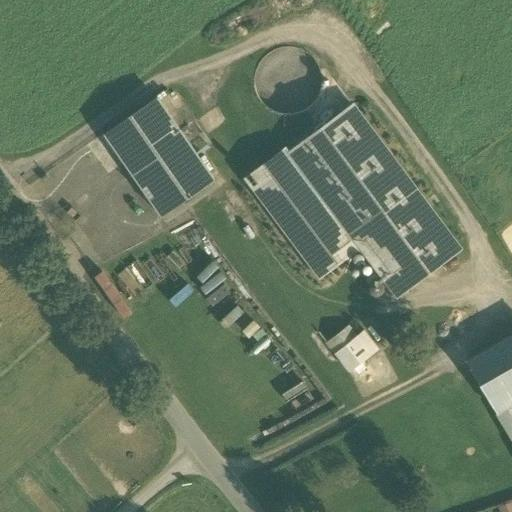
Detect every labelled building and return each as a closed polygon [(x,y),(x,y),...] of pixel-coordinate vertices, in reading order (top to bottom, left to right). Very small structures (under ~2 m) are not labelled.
[(296,116),(306,112),(315,104),(321,94),(323,83),(321,72),(316,62),(308,54),(298,49),(286,48),(275,50),(265,56),(258,65),(254,75),(254,87),(257,98),(264,107),(273,114),(284,117),(296,116)] [(103,134),(161,218),(215,181),(156,97),(103,134)] [(360,248),(397,297),(460,250),(352,105),(289,152),(286,148),(245,178),(320,278),(360,248)] [(327,345),(349,373),(378,350),(363,330),(356,336),(349,327),(327,345)] [(511,334),(468,360),(466,361),(497,412),(511,403),(511,334)] [(511,403),(497,412),(504,424),(511,437),(511,403)] [(507,511),(504,503),(497,505),(499,511),(507,511)]
